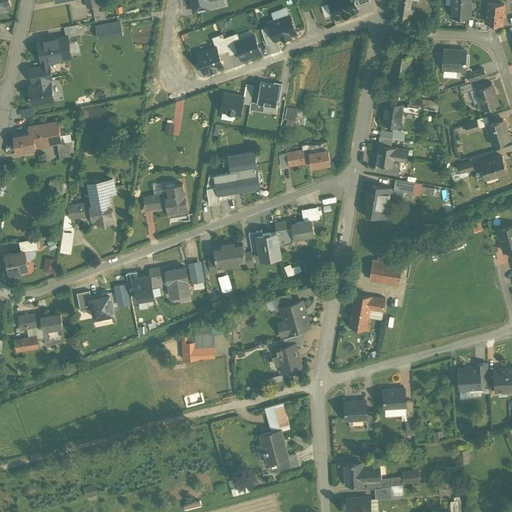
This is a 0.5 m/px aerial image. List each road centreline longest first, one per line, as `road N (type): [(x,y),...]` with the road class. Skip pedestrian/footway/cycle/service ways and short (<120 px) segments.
road 1 (residential): [(355,171),(35,293),(0,288)]
road 2 (track): [(321,382),(0,469)]
road 3 (residential): [(380,16),(176,92),(163,59),(172,0)]
road 4 (residential): [(355,171),(321,382)]
road 5 (residential): [(321,382),(511,330)]
road 6 (residential): [(378,30),(491,39),(511,103)]
road 7 (residential): [(378,30),(355,171)]
road 8 (residential): [(321,382),(323,511)]
